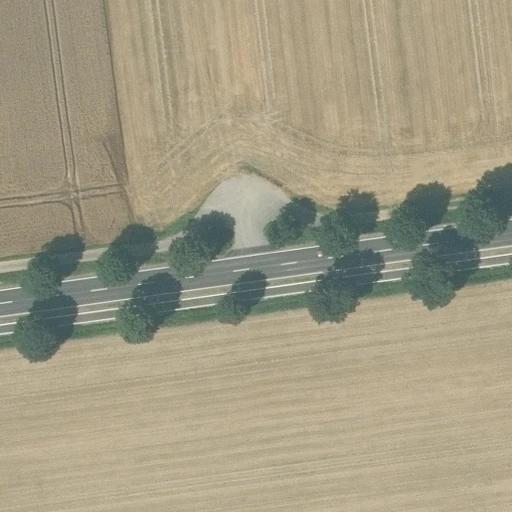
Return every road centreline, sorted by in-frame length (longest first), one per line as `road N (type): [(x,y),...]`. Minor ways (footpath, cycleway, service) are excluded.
road 1 (secondary): [(0,305),(511,235)]
road 2 (track): [(251,221),(511,180)]
road 3 (track): [(0,257),(251,221)]
